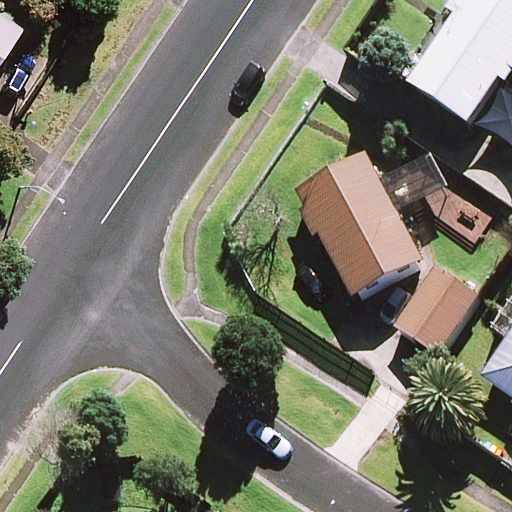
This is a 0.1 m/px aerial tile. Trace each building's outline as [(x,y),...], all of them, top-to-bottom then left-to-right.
[(421,103),(482,142),(511,97),(511,96),(511,0),(474,0),(458,25),(468,32),(425,97),(421,103)] [(0,53),(17,28),(0,15),(0,53)] [(301,202),(306,211),(299,215),(320,252),(327,249),(359,308),(427,271),(368,165),(301,202)] [(480,311),(439,281),(400,334),(441,364),(480,311)] [(511,311),(495,339),(511,349),(484,391),(511,408),(511,311)]
